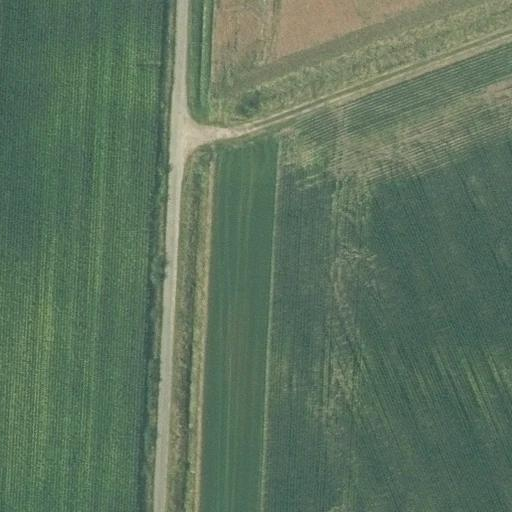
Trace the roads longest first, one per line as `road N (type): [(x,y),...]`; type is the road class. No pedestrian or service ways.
road 1 (track): [(161,511),(184,0)]
road 2 (track): [(178,144),(511,25)]
